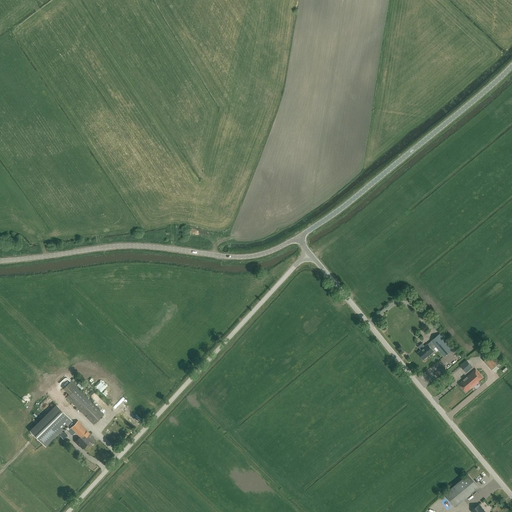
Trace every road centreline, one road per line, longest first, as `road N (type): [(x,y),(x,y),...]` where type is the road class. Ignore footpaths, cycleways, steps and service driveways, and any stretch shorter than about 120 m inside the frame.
road 1 (unclassified): [(67,511),(307,251)]
road 2 (unclassified): [(511,497),(307,251)]
road 3 (unclassified): [(0,261),(121,245),(243,256),(298,237)]
road 4 (unclassified): [(298,237),(511,66)]
